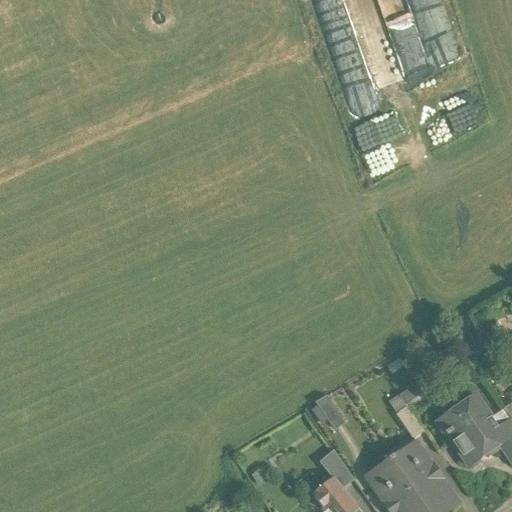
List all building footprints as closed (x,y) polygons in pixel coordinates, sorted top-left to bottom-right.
[(343,0),(310,0),(342,102),(407,82),(395,46),(361,57),(343,0)] [(434,0),(407,0),(431,68),(456,60),(434,0)] [(414,385),(399,396),(405,405),(421,395),(414,385)] [(344,422),(327,396),(316,404),(333,429),(344,422)] [(498,428),(477,396),(449,415),(457,425),(445,433),(468,467),(498,447),(507,441),(498,428)] [(511,403),(503,410),(510,420),(511,423),(511,403)] [(407,408),(396,416),(413,441),(424,433),(407,408)] [(511,423),(510,420),(498,428),(507,441),(498,447),(511,467),(511,423)] [(417,444),(396,459),(394,457),(391,459),(427,511),(441,511),(457,501),(417,444)] [(334,452),(320,464),(333,480),(334,480),(343,490),(354,481),(334,452)] [(393,466),(369,482),(390,511),(427,511),(391,459),(389,460),(393,466)] [(359,511),(343,490),(334,480),(333,480),(313,496),(326,511),(333,506),(337,511),(359,511)]
